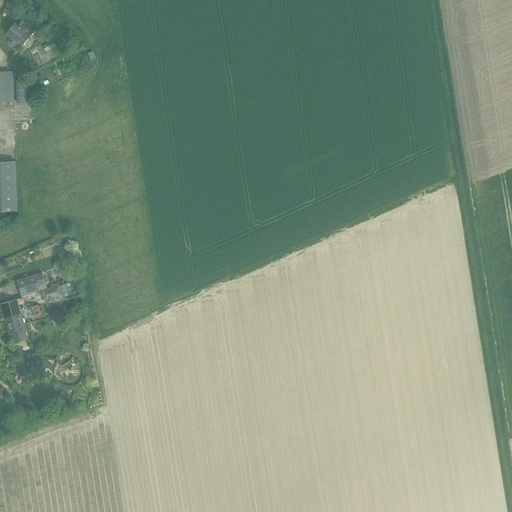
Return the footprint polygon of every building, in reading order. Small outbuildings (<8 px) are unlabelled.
[(15,23),(6,34),(11,38),(8,41),(9,44),(11,46),(14,46),(17,42),(22,47),(34,31),(28,26),(29,25),(22,20),(18,26),(15,23)] [(0,102),(13,102),(12,82),(12,72),(0,72),(0,102)] [(15,80),(16,102),(30,102),(29,79),(15,80)] [(0,161),(0,211),(17,211),(15,161),(0,161)] [(20,296),(35,292),(46,289),(42,274),(16,281),(20,296)] [(59,286),(42,291),(44,301),(47,300),(48,305),(55,303),(54,298),(62,296),(59,286)] [(17,342),(28,339),(27,337),(26,332),(24,324),(26,324),(24,317),(22,317),(21,312),(25,311),(21,298),(1,303),(0,303),(4,319),(6,318),(9,328),(7,329),(9,334),(11,333),(12,337),(16,336),(17,342)]
